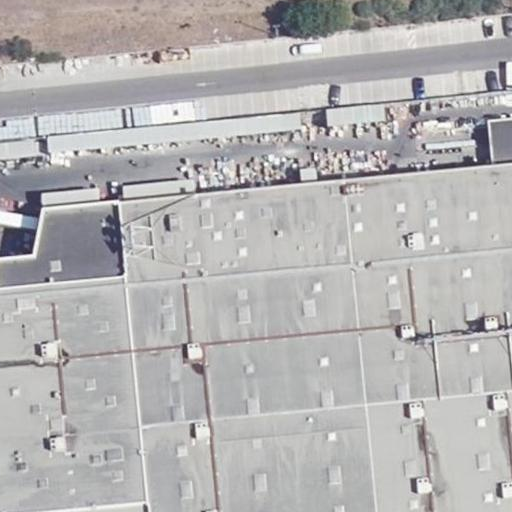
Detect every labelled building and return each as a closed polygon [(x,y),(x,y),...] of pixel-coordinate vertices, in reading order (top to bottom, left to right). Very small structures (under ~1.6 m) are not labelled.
[(354,110),(48,141),(50,157),(356,128),(354,110)] [(492,173),(511,170),(511,122),(487,124),(492,173)] [(0,163),(33,160),(31,142),(0,145),(0,163)] [(511,511),(511,170),(492,173),(193,202),(153,206),(122,210),(112,210),(99,212),(43,216),(34,265),(0,266),(0,511),(511,511)] [(112,210),(122,210),(153,206),(193,202),(191,184),(111,192),(112,210)] [(43,216),(99,212),(98,193),(41,199),(43,216)]
